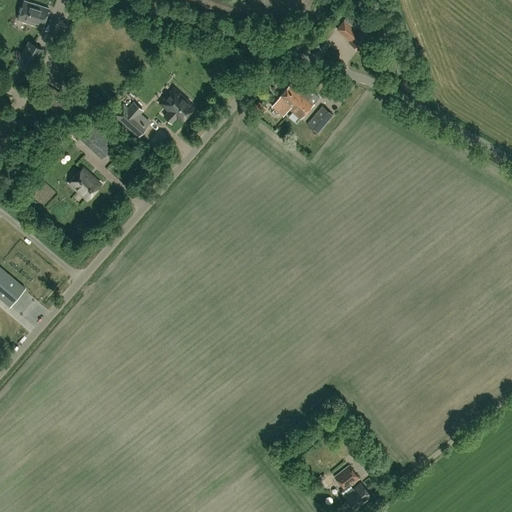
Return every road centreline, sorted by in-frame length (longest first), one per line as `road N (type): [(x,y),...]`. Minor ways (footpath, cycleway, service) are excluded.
road 1 (unclassified): [(0,373),(280,51)]
road 2 (unclassified): [(511,161),(381,88),(280,51)]
road 3 (unclassified): [(280,51),(122,0)]
